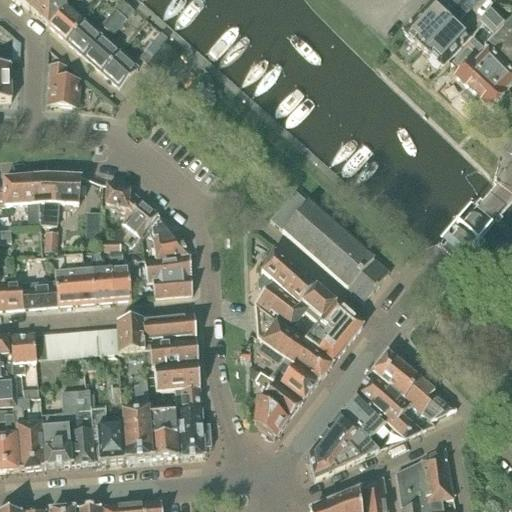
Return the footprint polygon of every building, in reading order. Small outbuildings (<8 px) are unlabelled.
[(38,0),(15,0),(28,12),(38,0)] [(65,7),(56,0),(38,0),(28,12),(47,28),(65,7)] [(452,0),(457,4),(447,14),(449,16),(446,19),(430,4),(402,34),(422,53),(450,22),(469,0),(452,0)] [(458,24),(468,13),(480,0),(478,0),(469,0),(450,22),(422,53),(442,71),(469,42),(453,26),(456,22),(458,24)] [(124,5),(103,29),(107,33),(128,9),(124,5)] [(47,28),(64,43),(83,23),(65,7),(47,28)] [(128,9),(107,33),(111,37),(132,13),(128,9)] [(499,30),(503,33),(511,42),(511,23),(507,29),(503,26),(506,22),(493,10),(486,17),(499,30)] [(496,33),(499,30),(486,17),(483,20),(496,33)] [(101,39),(83,23),(64,43),(83,59),(101,39)] [(511,42),(503,33),(484,52),(474,43),(473,43),(511,81),(511,42)] [(119,55),(101,39),(83,59),(101,75),(119,55)] [(20,46),(12,40),(11,63),(19,63),(20,46)] [(502,104),(501,103),(503,101),(502,100),(511,89),(511,81),(473,43),(450,67),(462,77),(456,84),(465,93),(459,99),(475,114),(481,107),(489,115),(491,113),(492,114),(497,114),(502,110),(502,104)] [(149,50),(139,61),(146,67),(156,56),(149,50)] [(138,71),(119,55),(101,75),(120,92),(138,71)] [(47,91),(52,92),(50,109),(75,112),(78,83),(66,81),(67,69),(49,67),(47,91)] [(10,69),(0,69),(0,104),(11,105),(10,69)] [(46,179),(32,180),(34,209),(39,208),(40,228),(40,230),(56,230),(58,209),(78,209),(81,181),(46,179)] [(34,209),(32,180),(3,183),(3,189),(5,210),(27,209),(28,229),(40,228),(39,208),(34,209)] [(124,224),(141,205),(129,195),(106,190),(104,210),(124,214),(122,223),(124,224)] [(363,306),(388,277),(307,206),(307,205),(295,195),(270,224),(363,306)] [(157,218),(141,205),(124,224),(121,228),(120,244),(124,246),(131,236),(137,241),(157,218)] [(92,215),(91,244),(105,245),(107,215),(92,215)] [(177,238),(163,222),(153,228),(147,236),(153,246),(179,241),(177,238)] [(0,279),(6,279),(5,271),(0,271),(0,247),(11,247),(10,234),(0,235),(0,279)] [(45,237),(43,255),(57,256),(58,238),(45,237)] [(181,245),(179,241),(153,246),(152,246),(154,264),(190,259),(181,245)] [(101,256),(111,256),(120,254),(120,245),(100,245),(101,256)] [(261,276),(263,278),(272,285),(281,293),(298,274),(273,253),(261,276)] [(120,254),(111,256),(111,264),(123,267),(123,254),(120,254)] [(94,307),(114,305),(111,272),(101,273),(100,258),(90,259),(91,274),(94,307)] [(77,308),(94,307),(91,274),(82,274),(81,259),(72,260),(77,308)] [(190,259),(154,264),(144,266),(146,286),(152,286),(191,283),(191,280),(190,259)] [(58,310),(77,308),(72,260),(63,261),(65,272),(65,276),(55,276),(56,285),(58,310)] [(128,266),(129,281),(140,280),(138,265),(128,266)] [(111,272),(114,305),(131,304),(128,271),(111,272)] [(315,289),(298,274),(281,293),(300,311),(303,308),(301,306),(315,289)] [(254,309),(304,347),(310,340),(295,329),(307,312),(303,308),(300,311),(281,293),(272,285),(263,278),(258,284),(259,291),(265,295),(254,309)] [(192,299),(191,283),(152,286),(154,302),(192,299)] [(58,310),(56,285),(21,287),(23,312),(58,310)] [(0,314),(23,312),(21,287),(0,289),(0,314)] [(322,323),(335,306),(315,289),(301,306),(303,308),(307,312),(322,323)] [(310,340),(304,347),(332,368),(362,330),(335,306),(322,323),(310,340)] [(332,368),(304,347),(254,309),(257,343),(262,347),(277,358),(285,363),(318,387),(332,368)] [(143,324),(144,352),(196,347),(194,319),(143,324)] [(144,356),(144,352),(143,324),(117,326),(117,333),(118,358),(143,356),(144,356)] [(99,334),(101,359),(118,358),(117,333),(99,334)] [(90,360),(101,359),(99,334),(88,335),(90,360)] [(80,361),(90,360),(88,335),(78,336),(80,361)] [(69,362),(80,361),(78,336),(67,337),(69,362)] [(34,337),(11,339),(14,378),(24,377),(23,368),(35,367),(35,365),(34,339),(34,337)] [(56,338),(58,363),(69,362),(67,337),(56,338)] [(47,364),(58,363),(56,338),(45,339),(47,364)] [(35,365),(47,364),(45,339),(34,339),(35,365)] [(0,360),(9,359),(8,340),(0,340),(0,360)] [(196,347),(144,352),(144,356),(143,356),(144,372),(152,371),(197,368),(196,347)] [(277,358),(262,347),(257,354),(271,365),(277,358)] [(387,357),(371,377),(411,408),(424,420),(431,424),(456,412),(387,357)] [(10,375),(9,359),(0,360),(0,382),(11,382),(11,381),(4,381),(4,376),(10,375)] [(318,387),(285,363),(270,382),(302,406),(318,387)] [(199,393),(197,368),(152,371),(154,397),(174,395),(199,393)] [(302,406),(270,382),(269,383),(250,371),(250,381),(269,392),(260,405),(287,425),(302,406)] [(387,426),(400,438),(405,442),(421,435),(402,419),(411,408),(371,377),(356,397),(386,425),(387,426)] [(17,409),(16,403),(14,381),(11,381),(11,382),(0,382),(0,410),(12,409),(17,409)] [(122,428),(124,465),(151,462),(149,414),(146,383),(140,384),(138,390),(134,390),(135,405),(138,411),(121,412),(122,428)] [(23,402),(38,401),(37,391),(22,393),(23,402)] [(175,414),(201,413),(199,393),(174,395),(175,412),(175,414)] [(78,417),(90,416),(88,395),(61,397),(62,418),(41,419),(41,426),(45,471),(71,469),(68,425),(71,425),(71,426),(78,425),(78,417)] [(356,397),(331,429),(343,441),(339,445),(345,450),(338,459),(348,469),(379,454),(386,451),(373,439),(386,425),(356,397)] [(45,471),(41,426),(23,427),(22,413),(29,412),(28,402),(16,403),(17,409),(12,409),(12,414),(13,428),(15,428),(19,474),(45,471)] [(274,443),(287,425),(260,405),(256,402),(253,429),(274,443)] [(149,414),(151,462),(178,460),(175,414),(175,412),(149,414)] [(107,466),(124,465),(122,428),(106,429),(105,413),(95,414),(96,432),(98,468),(107,467),(107,466)] [(201,413),(175,414),(178,460),(204,458),(204,451),(211,450),(209,429),(202,429),(201,413)] [(0,475),(19,474),(15,428),(13,428),(12,414),(4,414),(5,419),(4,419),(5,435),(8,434),(9,440),(0,440),(0,475)] [(90,422),(90,416),(78,417),(78,425),(71,426),(75,469),(93,468),(91,434),(82,434),(81,423),(90,422)] [(314,485),(348,469),(338,459),(345,450),(339,445),(343,441),(331,429),(308,459),(314,485)] [(400,511),(441,511),(441,505),(453,503),(444,455),(444,454),(395,477),(400,511)] [(386,511),(382,483),(359,494),(361,511),(386,511)] [(317,511),(361,511),(359,494),(359,495),(317,511)]
